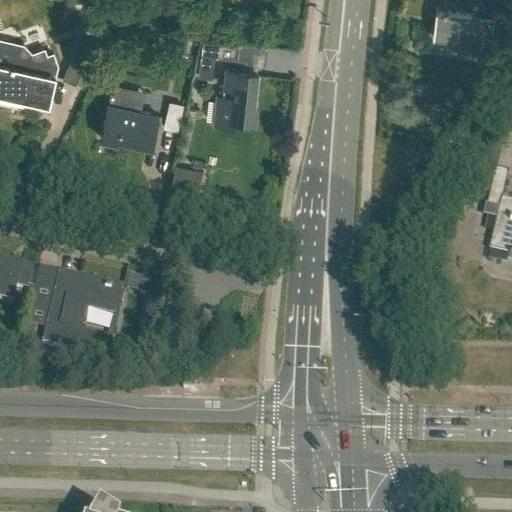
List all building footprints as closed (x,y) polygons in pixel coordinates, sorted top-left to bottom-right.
[(483,0),(477,14),(451,11),(452,9),(447,8),(447,11),(439,10),(440,9),(438,8),(435,35),(436,36),(437,34),(460,37),(457,55),(480,56),(483,42),(485,43),(485,40),(494,41),(495,35),(503,37),(505,19),(501,14),(507,0),(483,0)] [(91,63),(99,45),(80,38),(62,79),(75,85),(86,61),(91,63)] [(0,93),(48,105),(57,65),(52,54),(44,57),(40,49),(29,55),(24,45),(0,39),(0,93)] [(237,46),(201,42),(200,56),(237,60),(240,65),(257,67),(257,66),(260,67),(264,63),(266,46),(237,43),(237,46)] [(253,106),(256,75),(257,71),(225,68),(223,86),(222,95),(216,95),(213,122),(233,124),(233,119),(254,121),(256,106),(253,106)] [(178,132),(184,104),(169,101),(163,128),(178,132)] [(139,111),(121,107),(118,118),(105,115),(100,137),(115,141),(116,137),(150,145),(157,114),(139,110),(139,111)] [(174,166),(168,194),(196,201),(202,173),(174,166)] [(511,256),(511,203),(501,201),(507,173),(495,171),(486,207),(498,210),(489,251),(511,256)] [(34,268),(0,259),(0,299),(13,303),(17,287),(28,290),(34,268)] [(89,311),(118,318),(125,289),(58,273),(42,345),(79,353),(89,311)]
